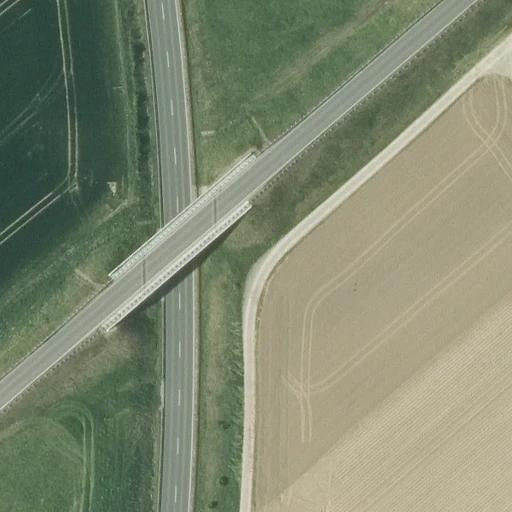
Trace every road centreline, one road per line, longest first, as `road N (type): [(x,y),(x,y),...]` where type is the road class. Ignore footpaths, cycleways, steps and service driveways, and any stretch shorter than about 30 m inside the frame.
road 1 (residential): [(457,0),(0,389)]
road 2 (track): [(241,511),(248,305),(259,276),(274,254),(500,56)]
road 3 (primary): [(173,511),(182,192),(164,0)]
